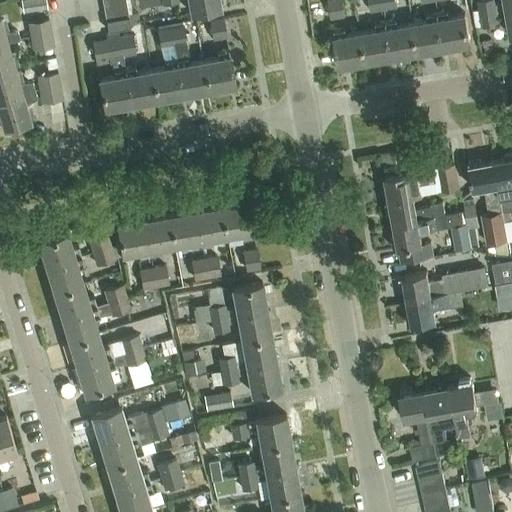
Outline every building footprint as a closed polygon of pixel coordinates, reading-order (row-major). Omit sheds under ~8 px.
[(47,7),(46,0),(21,0),(24,11),(47,7)] [(100,0),(102,9),(124,5),(123,0),(100,0)] [(220,7),(218,0),(161,0),(162,3),(176,1),(176,0),(186,0),(189,12),(220,7)] [(327,0),(330,18),(345,16),(342,0),(327,0)] [(368,0),(370,11),(384,9),(382,0),(368,0)] [(382,0),(384,9),(397,6),(396,0),(382,0)] [(481,13),(511,7),(511,0),(503,0),(504,3),(493,5),(492,0),(483,0),(479,1),(481,13)] [(104,21),(126,17),(124,5),(102,9),(104,21)] [(511,7),(481,13),(483,26),(497,24),(496,17),(507,15),(510,36),(511,35),(511,7)] [(437,12),(443,48),(470,44),(465,14),(449,17),(448,10),(437,12)] [(418,53),(443,48),(437,12),(427,13),(428,20),(413,23),(418,53)] [(0,15),(0,43),(8,41),(19,38),(17,31),(6,29),(4,30),(0,16),(0,15)] [(223,16),(209,19),(213,39),(227,36),(223,16)] [(30,35),(52,31),(49,17),(27,21),(30,35)] [(106,32),(119,30),(128,28),(126,17),(104,21),(106,31),(106,32)] [(418,53),(413,23),(398,25),(397,18),(386,20),(392,57),(418,53)] [(367,62),(392,57),(386,20),(376,22),(377,28),(361,31),(367,62)] [(208,90),(202,60),(188,62),(185,44),(188,43),(184,23),(170,26),(182,94),(208,90)] [(156,99),(182,94),(170,26),(157,28),(162,57),(164,57),(166,66),(151,69),(156,99)] [(367,62),(361,31),(346,34),(345,27),(333,29),(340,66),(367,62)] [(120,35),(119,30),(106,32),(106,31),(105,31),(106,37),(91,40),(96,65),(112,62),(115,75),(99,78),(104,108),(131,103),(124,66),(123,56),(122,53),(120,35)] [(52,31),(30,35),(32,49),(54,45),(52,31)] [(120,35),(122,53),(123,56),(136,53),(132,33),(120,35)] [(0,71),(15,67),(8,41),(0,43),(0,71)] [(202,60),(208,90),(234,85),(228,48),(215,51),(216,57),(202,60)] [(156,99),(151,69),(138,71),(137,64),(124,66),(131,103),(156,99)] [(0,99),(34,89),(32,83),(19,81),(15,67),(0,71),(0,99)] [(39,87),(60,84),(58,70),(37,73),(39,87)] [(60,84),(39,87),(40,96),(41,101),(62,98),(60,84)] [(26,104),(36,95),(34,89),(0,99),(0,114),(4,127),(30,119),(29,114),(32,113),(30,103),(26,104)] [(381,152),(385,175),(404,172),(399,149),(381,152)] [(493,160),(502,211),(511,209),(511,152),(504,154),(505,158),(493,160)] [(507,237),(507,234),(502,211),(493,160),(481,162),(480,158),(468,160),(473,189),(484,187),(488,210),(480,212),(485,241),(496,239),(507,237)] [(437,166),(442,190),(458,187),(454,163),(437,166)] [(385,200),(413,195),(421,194),(419,183),(436,180),(433,167),(404,172),(385,175),(381,176),(385,200)] [(393,223),(445,214),(442,201),(430,203),(430,204),(415,208),(413,195),(385,200),(387,212),(391,212),(393,223)] [(221,204),(226,235),(241,232),(242,240),(254,238),(247,200),(221,204)] [(211,238),(226,235),(221,204),(195,209),(202,247),(213,245),(211,238)] [(190,249),(202,247),(195,209),(170,214),(175,244),(189,242),(190,249)] [(445,214),(393,223),(395,236),(391,236),(393,249),(402,247),(404,260),(429,255),(426,241),(421,242),(419,230),(435,227),(435,229),(449,226),(463,223),(461,211),(445,214)] [(160,247),(175,244),(170,214),(144,218),(151,256),(162,254),(160,247)] [(139,258),(151,256),(144,218),(118,223),(123,254),(138,251),(139,258)] [(463,223),(449,226),(454,250),(471,246),(466,223),(463,223)] [(46,266),(82,255),(79,244),(72,246),(67,231),(38,240),(46,266)] [(92,252),(112,246),(108,233),(88,238),(92,252)] [(112,246),(92,252),(96,264),(116,259),(112,246)] [(260,268),(256,247),(242,249),(246,270),(260,268)] [(204,256),(207,277),(221,274),(217,254),(204,256)] [(53,291),(82,282),(78,268),(85,265),(82,255),(46,266),(53,291)] [(194,279),(207,277),(204,256),(190,259),(194,279)] [(511,277),(511,257),(497,260),(500,279),(511,277)] [(153,265),(156,286),(169,283),(165,263),(153,265)] [(142,288),(156,286),(153,265),(139,268),(142,288)] [(405,287),(407,299),(459,289),(456,276),(444,279),(444,276),(428,278),(427,270),(399,275),(401,287),(405,287)] [(501,308),(511,305),(511,281),(496,284),(501,308)] [(53,291),(61,316),(107,302),(104,292),(94,295),(94,294),(87,296),(82,282),(53,291)] [(211,319),(267,309),(262,282),(231,288),(235,308),(225,310),(223,303),(209,306),(211,319)] [(107,302),(127,296),(123,283),(103,288),(104,292),(107,302)] [(462,302),(459,289),(407,299),(403,300),(407,324),(436,319),(434,308),(462,302)] [(107,302),(110,312),(111,314),(131,309),(127,296),(107,302)] [(61,316),(68,341),(97,332),(93,318),(100,315),(110,312),(107,302),(61,316)] [(241,340),(271,334),(267,309),(211,319),(213,331),(228,328),(227,322),(237,320),(241,340)] [(76,366),(112,354),(109,345),(102,347),(97,332),(68,341),(76,366)] [(123,351),(142,346),(138,333),(119,339),(123,351)] [(220,370),(276,360),(271,334),(241,340),(244,359),(234,361),(233,355),(218,357),(220,370)] [(172,337),(160,341),(164,354),(175,350),(172,337)] [(123,351),(126,362),(127,364),(146,358),(142,346),(123,351)] [(112,354),(76,366),(84,392),(113,383),(107,366),(115,364),(115,366),(126,362),(123,351),(112,354)] [(184,360),(183,360),(186,372),(187,372),(205,369),(203,357),(184,360)] [(276,360),(220,370),(223,383),(238,380),(236,374),(247,372),(250,392),(280,386),(276,360)] [(447,386),(455,424),(457,437),(470,434),(467,416),(472,415),(474,413),(475,412),(476,409),(476,407),(470,376),(459,378),(460,383),(447,386)] [(443,426),(455,424),(447,386),(446,381),(435,383),(436,388),(424,390),(433,442),(445,439),(443,426)] [(433,442),(424,390),(412,392),(411,387),(400,389),(401,394),(399,395),(404,419),(415,417),(420,444),(409,446),(411,460),(435,456),(433,442)] [(206,409),(232,405),(229,390),(204,395),(206,409)] [(90,414),(98,440),(135,429),(145,426),(150,425),(146,411),(145,409),(123,416),(119,406),(90,414)] [(161,407),(146,411),(150,425),(165,420),(161,407)] [(0,416),(0,455),(17,450),(6,415),(0,416)] [(260,447),(291,441),(286,415),(230,425),(233,437),(247,434),(247,432),(257,430),(260,447)] [(150,425),(154,437),(169,433),(165,420),(150,425)] [(98,440),(106,465),(135,457),(131,443),(138,440),(139,442),(149,439),(154,437),(150,425),(145,426),(135,429),(98,440)] [(240,477),(295,467),(291,441),(260,447),(263,465),(253,467),(252,461),(238,463),(240,477)] [(485,474),(482,455),(465,458),(469,477),(485,474)] [(113,490),(150,479),(147,469),(139,471),(135,457),(106,465),(113,490)] [(160,476),(180,470),(176,457),(156,463),(160,476)] [(218,459),(208,461),(212,480),(221,478),(218,459)] [(418,479),(442,473),(439,460),(415,465),(418,479)] [(269,498),(300,492),(295,467),(240,477),(242,489),(257,486),(256,480),(266,478),(269,498)] [(180,470),(160,476),(165,489),(184,483),(180,470)] [(421,491),(445,485),(442,473),(418,479),(421,491)] [(476,480),(471,481),(473,496),(489,494),(486,478),(476,480)] [(119,511),(132,511),(150,507),(146,493),(153,491),(150,479),(113,490),(119,511)] [(424,503),(448,497),(445,485),(421,491),(424,503)] [(2,490),(7,507),(18,504),(13,487),(2,490)] [(303,511),(300,492),(269,498),(271,511),(261,511),(260,511),(303,511)] [(425,511),(443,511),(451,510),(448,497),(424,503),(425,511)]
